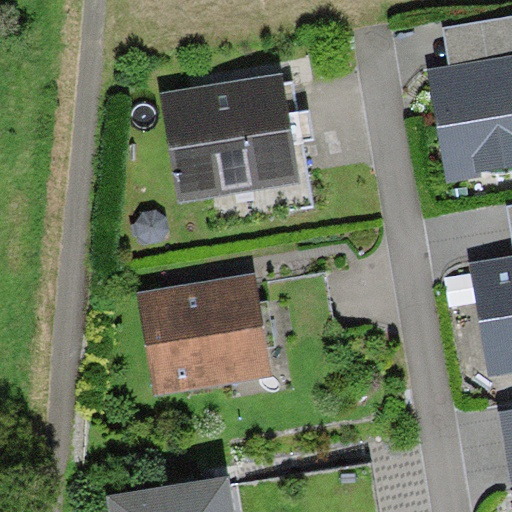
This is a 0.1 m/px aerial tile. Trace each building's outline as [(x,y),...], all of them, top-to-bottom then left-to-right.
[(458,65),(434,69),(451,183),(511,174),(511,16),(452,25),(458,65)] [(160,103),(179,207),(301,185),(282,81),(160,103)] [(457,273),(428,277),(434,315),(468,310),(478,381),(511,376),(511,204),(497,207),(504,254),(455,260),(457,273)] [(260,280),(138,297),(152,396),(274,379),(260,280)] [(511,412),(498,414),(510,488),(511,487),(511,412)] [(311,511),(384,511),(376,467),(306,481),(311,511)] [(239,511),(235,483),(117,502),(118,511),(239,511)]
